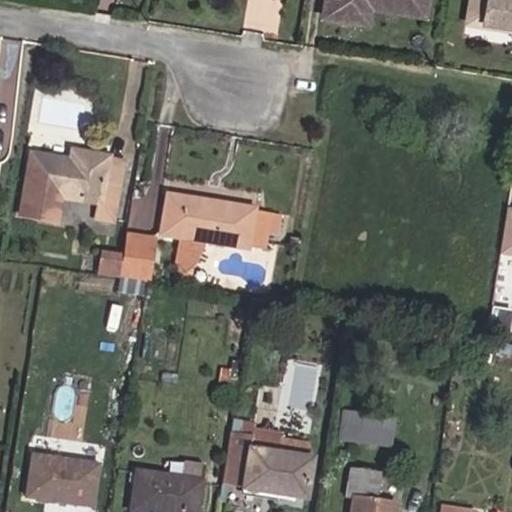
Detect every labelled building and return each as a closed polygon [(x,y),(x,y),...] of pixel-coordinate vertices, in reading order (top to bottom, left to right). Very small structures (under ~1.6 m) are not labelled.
[(422,16),(424,0),(324,0),(322,16),(359,22),(362,6),(369,7),(422,16)] [(511,29),(511,0),(470,0),(467,22),(511,29)] [(366,24),(369,7),(362,6),(359,22),(366,24)] [(113,221),(122,163),(108,161),(109,157),(71,151),(69,161),(30,155),(19,215),(57,222),(61,197),(99,203),(97,218),(113,221)] [(252,214),(253,210),(167,196),(160,234),(180,238),(174,278),(191,281),(194,263),(204,242),(246,249),(247,245),(252,214)] [(511,212),(507,212),(501,253),(511,254),(511,212)] [(262,247),(265,230),(274,231),(277,218),(252,214),(247,245),(262,247)] [(145,282),(152,240),(126,235),(122,257),(119,278),(145,282)] [(119,278),(122,257),(102,254),(99,274),(119,278)] [(390,442),(393,420),(362,415),(358,437),(390,442)] [(304,500),(310,460),(302,459),(305,444),(278,440),(279,436),(251,431),(251,426),(240,424),(238,434),(228,433),(220,487),(304,500)] [(91,507),(97,466),(32,456),(26,498),(91,507)] [(393,511),(394,506),(374,503),(379,475),(349,470),(344,498),(352,499),(349,511),(393,511)] [(196,511),(201,482),(136,472),(129,511),(196,511)]
